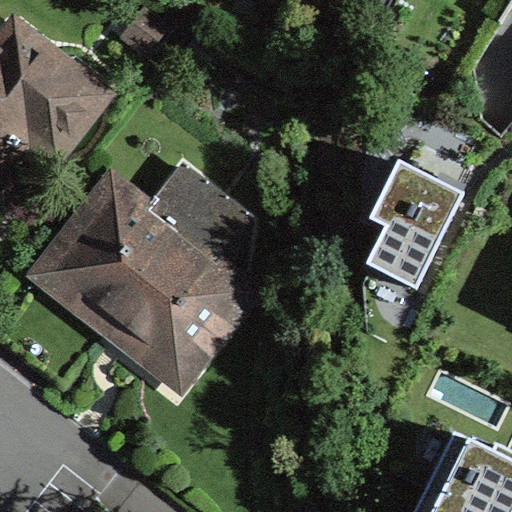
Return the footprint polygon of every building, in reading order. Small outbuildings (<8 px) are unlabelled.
[(136,6),(113,36),(138,56),(162,25),(136,6)] [(0,173),(5,173),(13,163),(12,154),(28,133),(56,155),(102,95),(15,28),(0,47),(0,173)] [(385,228),(367,265),(370,267),(416,289),(464,194),(434,179),(406,165),(399,161),(370,220),(385,228)] [(112,180),(2,322),(73,377),(109,331),(110,330),(141,354),(146,348),(185,379),(242,306),(202,275),(248,217),(184,167),(150,209),(112,180)] [(454,432),(426,489),(473,511),(511,511),(511,451),(496,444),(492,451),(454,432)] [(473,511),(426,489),(414,511),(473,511)]
